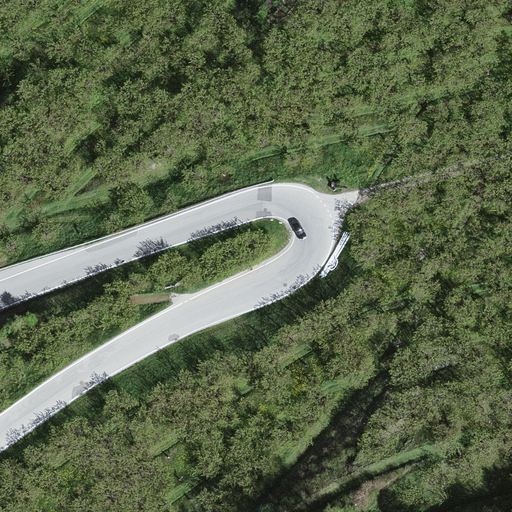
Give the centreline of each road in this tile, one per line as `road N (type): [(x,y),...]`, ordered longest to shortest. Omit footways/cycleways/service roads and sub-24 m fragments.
road 1 (unclassified): [(0,433),(125,349),(280,277),(302,259),(311,237),(302,208),(265,201),(0,295)]
road 2 (track): [(511,160),(362,194),(308,216)]
